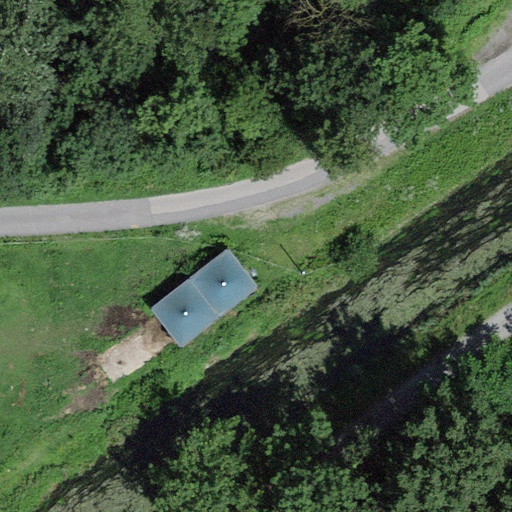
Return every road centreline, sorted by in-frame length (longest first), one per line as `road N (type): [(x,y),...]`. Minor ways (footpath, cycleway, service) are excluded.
road 1 (track): [(0,213),(177,211),(332,160),(511,66)]
road 2 (track): [(511,325),(258,511)]
